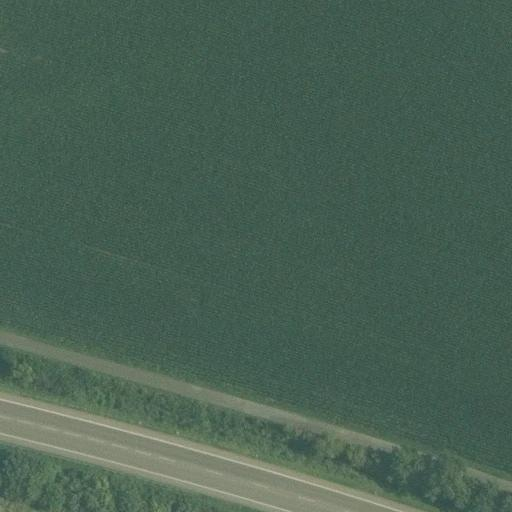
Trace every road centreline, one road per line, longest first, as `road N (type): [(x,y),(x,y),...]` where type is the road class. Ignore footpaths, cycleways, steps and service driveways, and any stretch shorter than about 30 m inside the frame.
road 1 (unclassified): [(511,493),(0,342)]
road 2 (primary): [(342,511),(0,420)]
